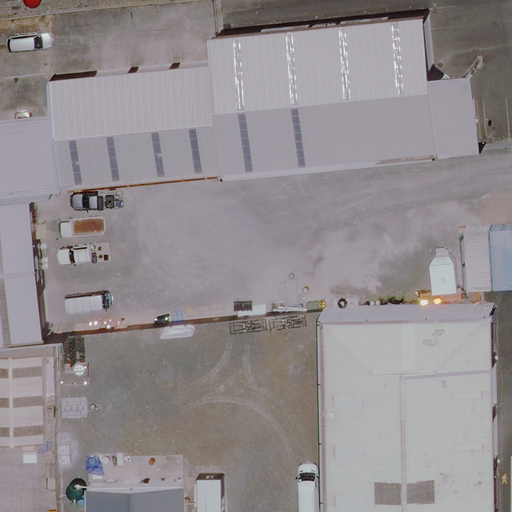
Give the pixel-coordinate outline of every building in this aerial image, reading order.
[(0,118),(0,198),(478,150),(469,70),(428,74),(421,12),(207,34),(210,64),(46,81),(49,113),(0,118)] [(29,201),(0,204),(0,343),(43,340),(29,201)] [(205,317),(158,317),(159,358),(205,357),(205,317)] [(303,319),(261,318),(260,385),(302,386),(303,319)] [(511,511),(511,321),(367,325),(371,511),(511,511)] [(0,439),(51,439),(52,350),(0,350),(0,439)] [(222,511),(222,492),(123,494),(123,511),(222,511)]
